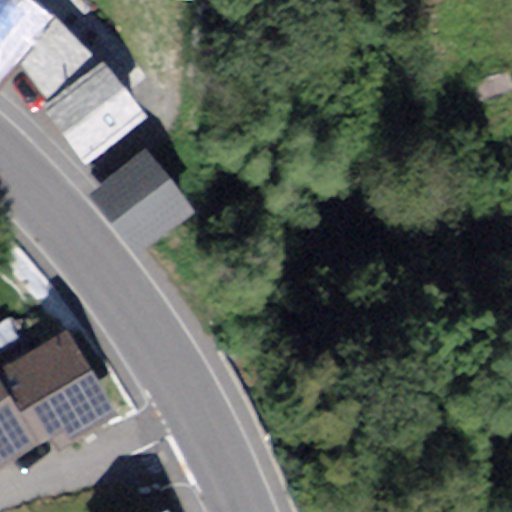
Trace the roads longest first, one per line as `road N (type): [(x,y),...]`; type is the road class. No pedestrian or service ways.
road 1 (tertiary): [(201,454),(175,396),(101,281),(0,164)]
road 2 (residential): [(201,454),(97,467),(0,498)]
